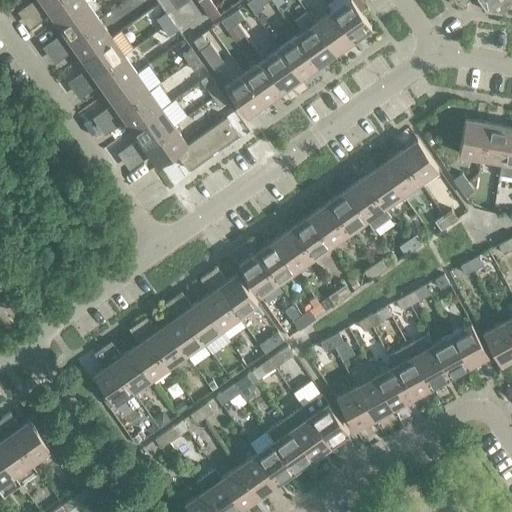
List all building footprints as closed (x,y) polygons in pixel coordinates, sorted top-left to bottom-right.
[(86,1),(85,0),(50,0),(44,5),(57,22),(86,1)] [(198,0),(211,19),(220,13),(210,0),(198,0)] [(351,0),(346,0),(331,10),(352,40),(371,27),(351,0)] [(511,0),(478,0),(478,1),(485,11),(502,14),(511,0)] [(511,0),(502,14),(511,15),(511,0)] [(99,19),(86,1),(57,22),(69,40),(99,19)] [(243,18),(237,9),(229,15),(235,24),(243,18)] [(352,40),(331,10),(314,23),(334,52),(352,40)] [(171,21),(165,12),(156,19),(162,27),(171,21)] [(235,24),(229,15),(220,21),(227,30),(235,24)] [(111,37),(99,19),(69,40),(82,57),(111,37)] [(177,29),(171,21),(162,27),(168,35),(177,29)] [(334,52),(314,23),(296,35),(317,65),(334,52)] [(235,24),(227,30),(234,41),(243,35),(235,24)] [(207,43),(201,35),(192,41),(199,49),(207,43)] [(317,65),(296,35),(278,48),(299,77),(317,65)] [(123,54),(111,37),(82,57),(94,75),(123,54)] [(196,56),(190,48),(182,54),(188,63),(196,56)] [(299,77),(278,48),(261,60),(281,90),(299,77)] [(136,72),(123,54),(94,75),(107,93),(136,72)] [(202,65),(196,56),(188,63),(193,71),(202,65)] [(281,90),(261,60),(243,73),(264,102),(281,90)] [(149,90),(136,72),(107,93),(119,111),(149,90)] [(264,102),(243,73),(224,86),(245,115),(264,102)] [(221,92),(215,83),(206,90),(212,98),(221,92)] [(161,108),(149,90),(119,111),(132,129),(161,108)] [(227,100),(221,92),(212,98),(218,106),(227,100)] [(174,125),(161,108),(132,129),(144,146),(174,125)] [(238,134),(226,116),(200,135),(212,152),(238,134)] [(486,122),(464,118),(458,153),(480,157),(486,122)] [(508,125),(486,122),(480,157),(502,161),(508,125)] [(187,144),(174,125),(144,146),(157,165),(175,152),(187,144)] [(511,126),(508,125),(502,161),(511,162),(511,126)] [(200,135),(187,144),(175,152),(187,170),(212,152),(200,135)] [(437,168),(417,139),(398,152),(419,181),(437,168)] [(419,181),(398,152),(380,164),(401,194),(419,181)] [(401,194),(380,164),(363,177),(384,206),(401,194)] [(461,173),(453,179),(458,187),(467,181),(461,173)] [(384,206),(363,177),(345,189),(366,219),(373,228),(390,216),(383,206),(384,206)] [(473,190),(467,181),(458,187),(464,196),(473,190)] [(366,219),(345,189),(327,202),(348,231),(366,219)] [(348,231),(327,202),(309,214),(330,244),(348,231)] [(451,209),(442,215),(449,224),(457,218),(451,209)] [(330,244),(309,214),(292,227),(312,256),(330,244)] [(449,224),(442,215),(434,221),(440,230),(449,224)] [(312,256),(292,227),(274,239),(295,269),(312,256)] [(415,234),(407,240),(413,249),(422,243),(415,234)] [(295,269),(274,239),(256,252),(277,281),(295,269)] [(511,249),(506,239),(497,244),(503,253),(511,249)] [(413,249),(407,240),(399,246),(405,254),(413,249)] [(277,281),(256,252),(238,265),(259,294),(277,281)] [(483,264),(478,255),(469,260),(474,269),(483,264)] [(380,259),(371,265),(377,274),(386,268),(380,259)] [(474,269),(469,260),(460,265),(465,274),(474,269)] [(377,274),(371,265),(363,271),(369,280),(377,274)] [(222,276),(216,267),(208,273),(214,281),(222,276)] [(214,281),(208,273),(200,278),(206,287),(214,281)] [(257,303),(236,273),(217,286),(238,316),(257,303)] [(443,274),(434,279),(439,288),(449,283),(443,274)] [(353,278),(348,281),(354,290),(359,286),(353,278)] [(344,284),(336,290),(342,299),(350,293),(344,284)] [(238,316),(217,286),(200,299),(221,328),(238,316)] [(342,299),(336,290),(328,296),(334,305),(342,299)] [(419,300),(413,290),(404,295),(410,304),(419,300)] [(187,300),(181,292),(173,297),(179,306),(187,300)] [(410,304),(404,295),(395,300),(401,309),(410,304)] [(179,306),(173,297),(164,303),(170,312),(179,306)] [(221,328),(200,299),(182,311),(203,341),(221,328)] [(309,309),(301,315),(307,324),(315,318),(309,309)] [(203,341),(182,311),(165,324),(185,353),(203,341)] [(381,320),(376,311),(367,316),(372,325),(381,320)] [(307,324),(301,315),(292,321),(299,329),(307,324)] [(511,315),(502,321),(511,339),(511,315)] [(152,325),(146,316),(137,322),(143,331),(152,325)] [(372,325),(367,316),(358,321),(363,330),(372,325)] [(511,356),(511,339),(502,321),(482,332),(500,364),(511,356)] [(143,331),(137,322),(129,328),(135,337),(143,331)] [(488,354),(470,323),(450,334),(468,365),(488,354)] [(185,353),(165,324),(147,336),(168,365),(185,353)] [(277,331),(265,340),(271,348),(283,340),(277,332),(277,331)] [(343,341),(338,331),(329,336),(334,346),(343,341)] [(426,334),(407,344),(430,386),(449,376),(431,344),(426,334)] [(468,365),(450,334),(431,344),(449,376),(468,365)] [(168,365),(147,336),(129,348),(150,378),(168,365)] [(334,346),(329,336),(320,341),(325,351),(334,346)] [(117,350),(110,341),(102,347),(108,356),(117,350)] [(430,386),(407,344),(388,354),(394,365),(411,396),(430,386)] [(108,356),(102,347),(94,353),(100,362),(108,356)] [(150,378),(129,348),(112,361),(132,390),(150,378)] [(283,361),(277,352),(268,358),(275,367),(283,361)] [(275,367),(268,358),(260,364),(266,373),(275,367)] [(132,390),(112,361),(93,374),(114,403),(132,390)] [(411,396),(394,365),(375,375),(392,407),(411,396)] [(392,407),(375,375),(356,386),(373,417),(392,407)] [(248,386),(241,377),(233,383),(239,392),(248,386)] [(213,381),(208,384),(212,390),(217,387),(213,381)] [(239,392),(233,383),(225,389),(231,398),(239,392)] [(198,386),(189,393),(195,402),(204,395),(198,386)] [(373,417),(356,386),(336,397),(353,428),(373,417)] [(348,432),(320,392),(302,406),(329,445),(348,432)] [(182,401),(174,407),(179,413),(187,407),(182,402),(182,401)] [(212,411),(206,402),(198,408),(204,417),(212,411)] [(329,445),(302,406),(284,418),(291,428),(312,457),(329,445)] [(204,417),(198,408),(189,414),(196,423),(204,417)] [(16,421),(9,412),(1,418),(7,427),(16,421)] [(166,416),(158,415),(153,418),(160,427),(169,420),(166,416)] [(29,419),(11,432),(31,461),(50,448),(29,419)] [(177,436),(171,427),(162,433),(169,442),(177,436)] [(312,457),(291,428),(273,440),(294,470),(312,457)] [(140,431),(137,434),(137,435),(141,439),(141,440),(145,437),(140,431)] [(38,471),(31,461),(11,432),(0,439),(0,454),(21,484),(38,471)] [(169,442),(162,433),(154,439),(160,447),(169,442)] [(131,438),(135,443),(141,439),(137,435),(131,438)] [(294,470),(273,440),(256,453),(276,482),(294,470)] [(276,482),(256,453),(238,465),(259,495),(276,482)] [(21,484),(0,454),(0,491),(3,496),(21,484)] [(259,495),(238,465),(220,477),(241,507),(259,495)] [(196,480),(203,490),(218,511),(233,511),(241,507),(220,477),(213,468),(196,480)] [(77,511),(94,500),(85,487),(70,498),(61,504),(67,511),(77,511)] [(218,511),(203,490),(184,503),(190,511),(218,511)]
